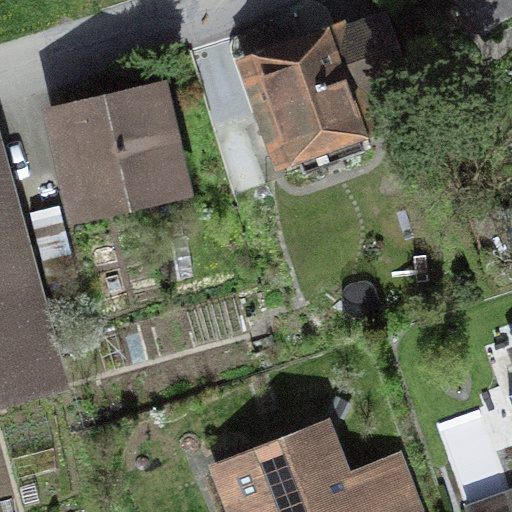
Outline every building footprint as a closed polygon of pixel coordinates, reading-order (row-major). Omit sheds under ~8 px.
[(511,0),(444,0),(482,57),(511,35),(511,0)] [(299,178),(362,159),(354,135),(365,131),(355,97),(407,81),(390,23),(248,67),(277,158),(292,154),(299,178)] [(84,201),(172,180),(153,102),(65,123),(84,201)] [(0,397),(54,382),(0,182),(0,397)] [(399,461),(344,482),(323,427),(217,467),(233,511),(355,511),(352,502),(407,481),(399,461)] [(467,511),(511,511),(511,501),(508,491),(465,506),(467,511)]
